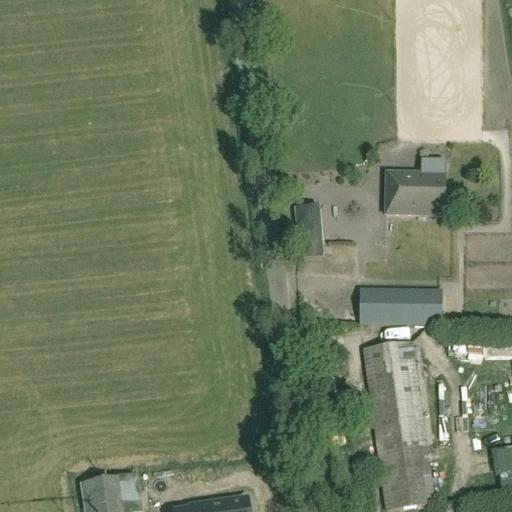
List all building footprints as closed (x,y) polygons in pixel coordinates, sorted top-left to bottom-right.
[(386,175),(385,217),(443,218),(444,176),(444,163),(429,162),(428,176),(386,175)] [(318,209),(294,211),(295,223),(319,221),(318,209)] [(441,328),(441,293),(361,292),(360,326),(441,328)] [(386,511),(402,511),(434,507),(411,345),(363,352),(386,511)] [(338,380),(354,375),(350,364),(335,369),(338,380)] [(335,444),(341,466),(358,461),(352,440),(335,444)] [(92,511),(122,507),(117,472),(88,476),(92,511)] [(221,497),(220,484),(175,487),(176,500),(221,497)] [(249,511),(270,503),(265,489),(244,497),(249,511)] [(247,511),(246,502),(205,508),(205,511),(247,511)]
